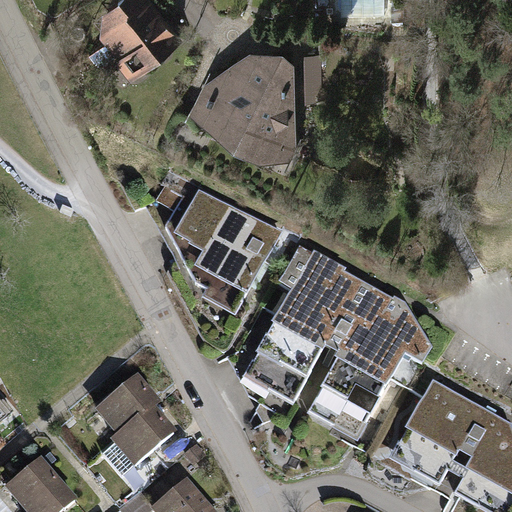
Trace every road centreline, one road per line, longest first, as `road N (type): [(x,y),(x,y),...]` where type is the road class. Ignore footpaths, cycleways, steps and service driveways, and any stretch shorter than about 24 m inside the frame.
road 1 (residential): [(266,508),(73,153)]
road 2 (track): [(433,0),(433,155),(451,219),(488,296)]
road 3 (residential): [(0,0),(73,153)]
road 4 (residential): [(266,508),(337,485),(401,511)]
